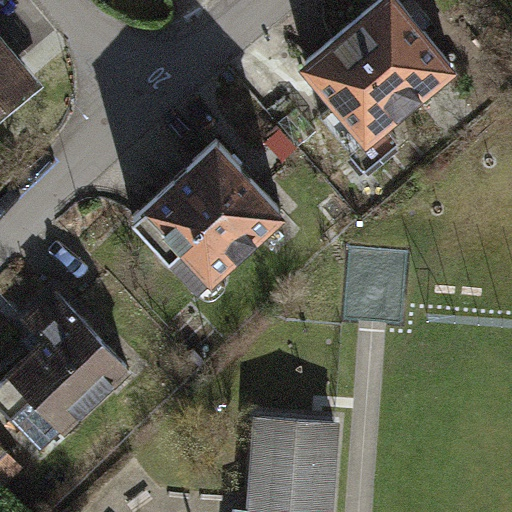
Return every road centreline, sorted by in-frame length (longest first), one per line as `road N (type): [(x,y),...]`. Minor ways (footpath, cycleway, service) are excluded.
road 1 (residential): [(0,247),(147,102)]
road 2 (residential): [(147,102),(271,0)]
road 3 (residential): [(60,0),(147,102)]
